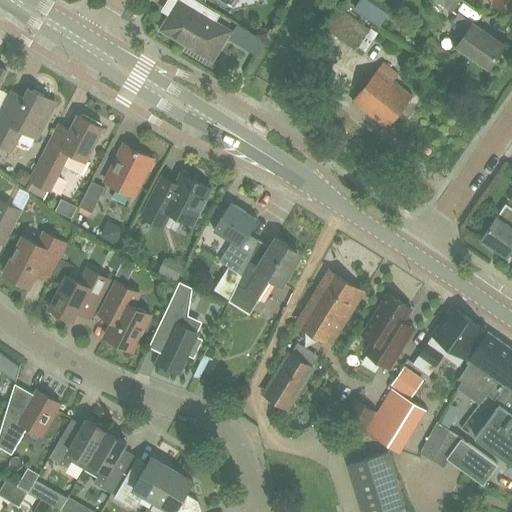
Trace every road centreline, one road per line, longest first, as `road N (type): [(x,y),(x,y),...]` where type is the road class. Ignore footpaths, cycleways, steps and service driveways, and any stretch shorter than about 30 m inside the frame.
road 1 (residential): [(259,511),(230,435),(91,376),(0,321)]
road 2 (tertiary): [(331,200),(258,142),(96,40)]
road 3 (tertiary): [(84,64),(331,200)]
road 4 (residential): [(420,256),(511,114)]
